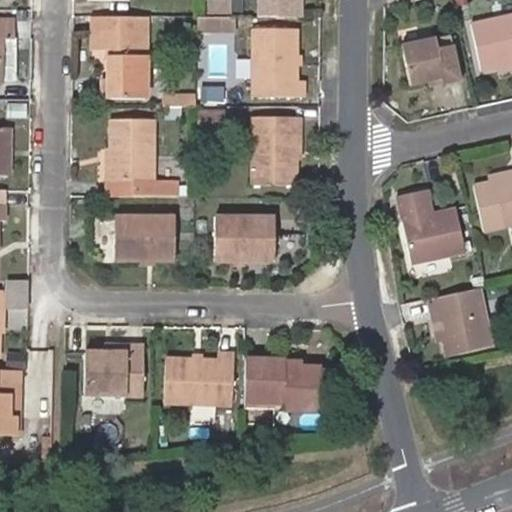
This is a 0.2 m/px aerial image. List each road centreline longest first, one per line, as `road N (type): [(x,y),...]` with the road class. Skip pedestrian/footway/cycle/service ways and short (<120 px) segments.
road 1 (residential): [(366,302),(81,301),(54,267),(56,0)]
road 2 (residential): [(415,511),(366,302)]
road 3 (residential): [(349,154),(511,127)]
road 4 (residential): [(349,154),(351,0)]
road 5 (residential): [(366,302),(349,154)]
